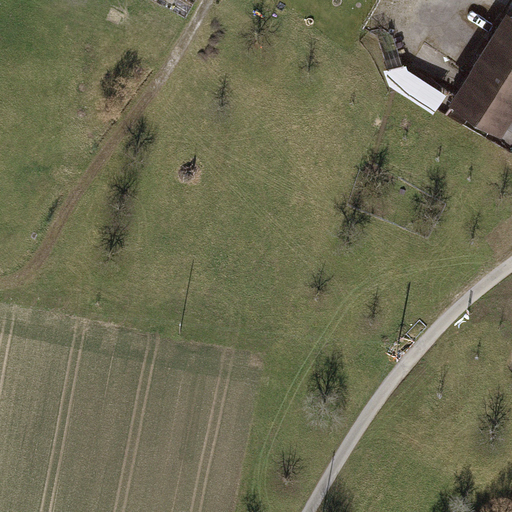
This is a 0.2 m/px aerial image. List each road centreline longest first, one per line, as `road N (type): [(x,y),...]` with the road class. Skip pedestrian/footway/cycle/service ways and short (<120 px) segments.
road 1 (residential): [(511,259),(449,311),(384,387)]
road 2 (track): [(384,387),(303,511)]
